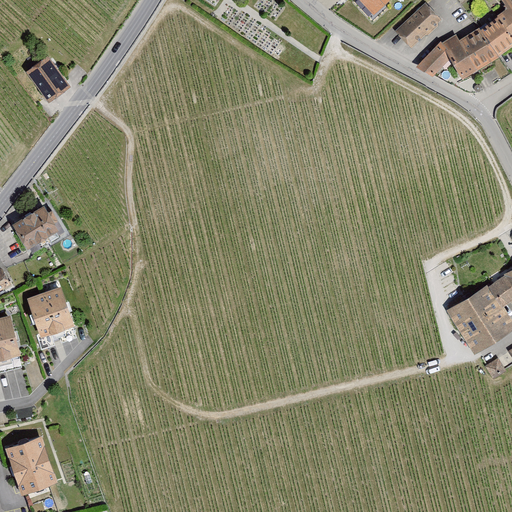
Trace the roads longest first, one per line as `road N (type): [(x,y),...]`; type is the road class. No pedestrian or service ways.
road 1 (track): [(90,344),(127,286),(132,231),(125,130),(86,95)]
road 2 (unclassified): [(511,166),(474,108),(302,0)]
road 3 (track): [(125,130),(317,84),(341,29)]
road 4 (secondary): [(151,0),(0,206)]
